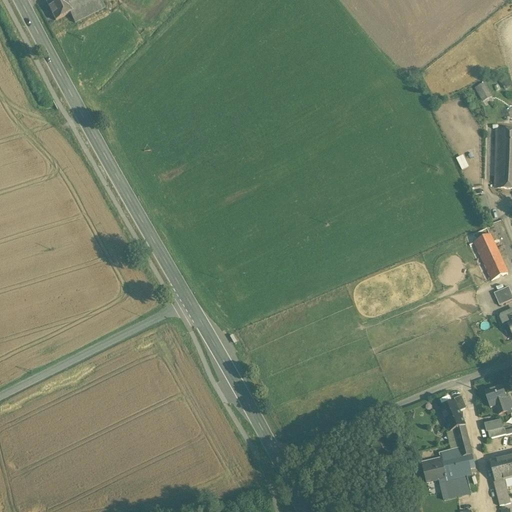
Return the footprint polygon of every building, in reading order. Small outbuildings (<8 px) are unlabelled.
[(48,0),(46,1),(56,22),(70,14),(74,12),(67,0),(48,0)] [(67,0),(74,12),(70,14),(75,24),(105,8),(100,0),(67,0)] [(511,131),(497,131),(496,162),(511,163),(511,131)] [(463,171),(471,167),(466,155),(458,159),(463,171)] [(511,163),(496,162),(496,188),(511,188),(511,163)] [(474,243),(491,281),(508,273),(491,236),(474,243)] [(500,306),(511,300),(511,294),(509,287),(494,294),(500,306)] [(511,411),(511,410),(511,405),(510,398),(507,399),(502,386),(485,392),(485,391),(485,392),(491,408),(496,406),(497,409),(499,415),(511,411)] [(456,402),(455,402),(460,412),(467,409),(462,396),(454,400),(456,402)] [(446,420),(451,432),(455,431),(465,426),(466,426),(460,412),(455,402),(441,409),(444,416),(443,417),(445,420),(446,420)] [(486,426),(488,433),(503,429),(501,422),(486,426)] [(462,458),(473,455),(465,426),(455,431),(459,449),(462,458)] [(503,429),(488,433),(490,440),(506,436),(505,429),(503,429)] [(442,459),(443,462),(462,458),(459,449),(441,455),(442,459)] [(450,493),(443,495),(444,501),(472,495),(468,477),(472,476),(470,469),(476,468),(473,455),(462,458),(443,462),(450,493)] [(492,469),(496,483),(505,481),(511,479),(511,457),(490,462),(491,465),(490,465),(491,469),(492,469)] [(443,462),(442,459),(423,464),(428,484),(439,481),(443,495),(450,493),(443,462)] [(505,481),(496,483),(494,484),(500,507),(511,504),(505,481)] [(410,496),(411,503),(414,502),(420,501),(422,500),(421,493),(410,496)]
